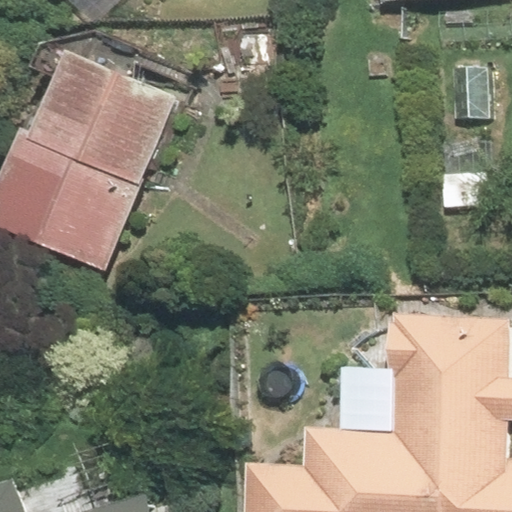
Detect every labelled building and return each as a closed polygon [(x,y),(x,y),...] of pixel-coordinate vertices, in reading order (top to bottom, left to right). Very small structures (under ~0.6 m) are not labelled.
[(511,0),(396,0),(397,8),(511,0)] [(511,9),(448,12),(449,47),(511,44),(511,9)] [(294,34),(241,31),(239,87),(292,89),(294,34)] [(101,66),(27,235),(124,278),(198,108),(101,66)] [(503,68),(460,66),(457,133),(500,135),(503,68)] [(509,174),(452,171),(450,220),(507,222),(509,174)] [(267,468),(264,511),(511,511),(511,330),(416,324),(409,435),(323,429),(321,472),(267,468)] [(0,511),(157,511),(156,507),(140,511),(37,511),(29,484),(0,493),(0,511)]
